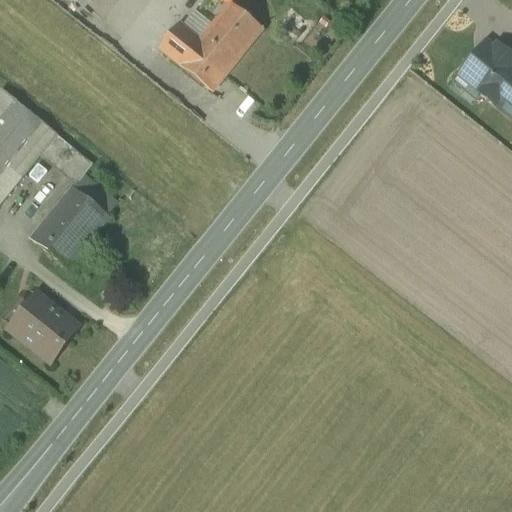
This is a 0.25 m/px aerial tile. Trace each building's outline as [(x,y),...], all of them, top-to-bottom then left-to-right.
[(232,6),(201,43),(180,26),(161,50),(182,67),(181,68),(212,93),(225,78),(225,79),(264,31),(232,6)] [(511,57),(499,47),(495,51),(487,45),(461,76),(483,94),(482,95),(496,107),(497,105),(511,118),(511,57)] [(3,93),(0,96),(0,151),(30,115),(3,93)] [(30,115),(0,151),(0,205),(40,157),(56,136),(30,115)] [(94,167),(56,136),(40,157),(77,187),(94,167)] [(110,220),(74,190),(32,241),(68,271),(110,220)] [(80,331),(37,297),(10,331),(53,365),(55,362),(52,360),(75,331),(78,334),(80,331)]
